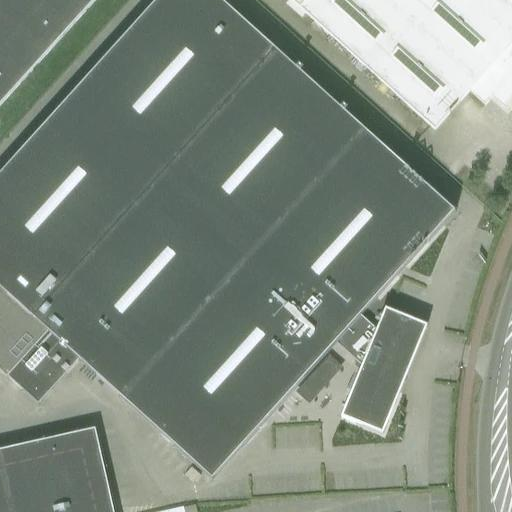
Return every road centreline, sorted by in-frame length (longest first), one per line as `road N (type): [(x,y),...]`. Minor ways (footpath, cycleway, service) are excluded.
road 1 (unknown): [(0,426),(115,416),(133,452),(144,511)]
road 2 (tertiary): [(503,507),(511,331)]
